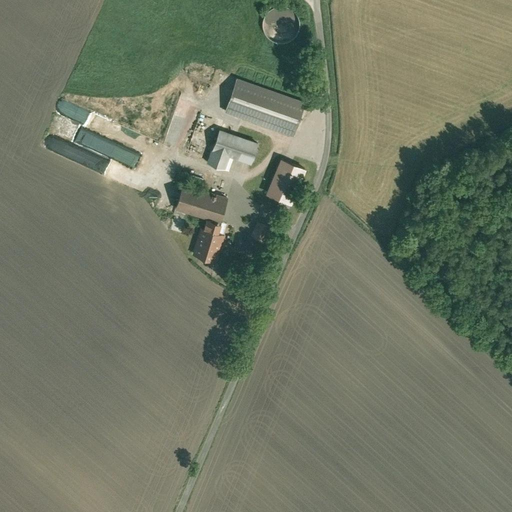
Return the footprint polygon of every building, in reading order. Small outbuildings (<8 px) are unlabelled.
[(301,93),(238,72),(226,106),(296,130),(308,96),(301,93)] [(96,129),(102,116),(63,100),(58,113),(96,129)] [(210,117),(198,116),(195,136),(207,137),(210,117)] [(261,137),(221,123),(210,156),(228,163),(232,151),(253,158),(261,137)] [(306,162),(280,152),(266,187),(292,197),(306,162)] [(206,171),(195,168),(193,176),(204,179),(206,171)] [(230,189),(185,176),(177,202),(196,208),(206,211),(218,214),(222,215),(230,189)] [(218,214),(206,211),(194,248),(207,252),(218,214)] [(268,218),(259,214),(253,229),(262,233),(268,218)]
